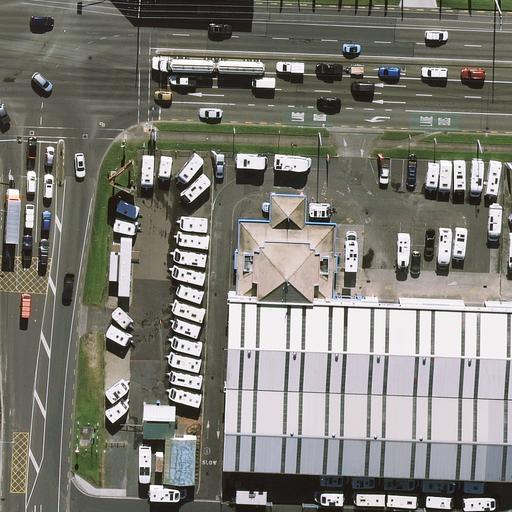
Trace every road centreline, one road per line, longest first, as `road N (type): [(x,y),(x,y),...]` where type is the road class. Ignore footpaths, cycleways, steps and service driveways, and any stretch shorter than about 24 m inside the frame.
road 1 (trunk): [(511,99),(56,85)]
road 2 (trunk): [(57,28),(511,47)]
road 3 (tertiary): [(29,511),(56,85)]
road 4 (unknown): [(164,307),(158,446)]
road 5 (unknown): [(164,307),(171,172)]
road 6 (unknown): [(44,296),(164,307)]
